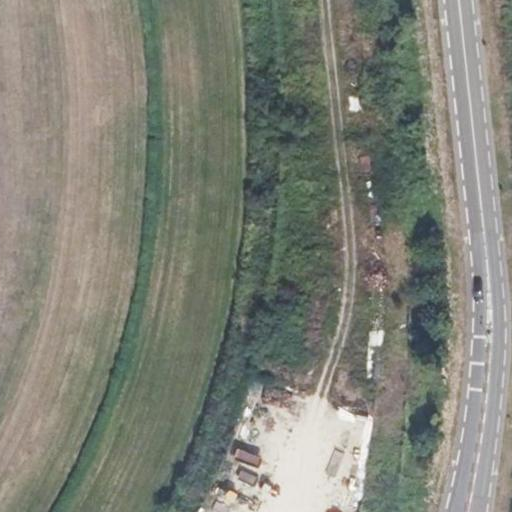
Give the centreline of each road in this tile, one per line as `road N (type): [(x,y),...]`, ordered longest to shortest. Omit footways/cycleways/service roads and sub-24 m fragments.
road 1 (unknown): [(126,0),(128,185),(111,314),(47,463),(10,511)]
road 2 (unknown): [(133,511),(205,382),(235,175),(207,0)]
road 3 (unclassified): [(479,449),(488,361),(485,244),(458,0)]
